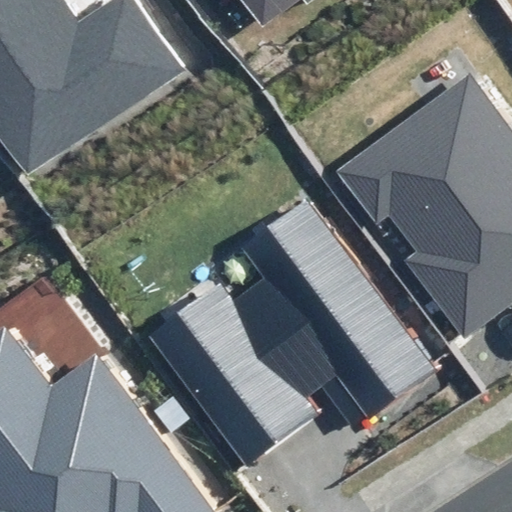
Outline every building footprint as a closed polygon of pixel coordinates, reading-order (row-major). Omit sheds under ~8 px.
[(0,0),(0,129),(27,170),(187,63),(144,0),(102,0),(78,17),(67,0),(0,0)] [(239,0),(262,30),(302,0),(239,0)] [(511,130),(471,74),(338,171),(377,224),(391,214),(418,250),(405,260),(464,340),(511,305),(511,130)] [(437,369),(308,198),(240,248),(264,280),(234,302),(220,284),(149,337),(246,466),(319,412),(308,398),(336,376),(369,420),(437,369)] [(51,389),(3,325),(0,327),(0,511),(213,511),(95,356),(51,389)]
